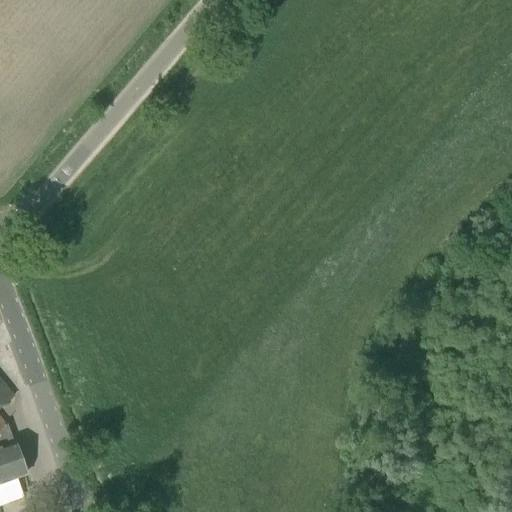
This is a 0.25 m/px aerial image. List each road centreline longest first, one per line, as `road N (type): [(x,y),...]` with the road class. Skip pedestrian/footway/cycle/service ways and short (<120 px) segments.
road 1 (unclassified): [(0,241),(214,0)]
road 2 (tertiary): [(81,511),(0,284)]
